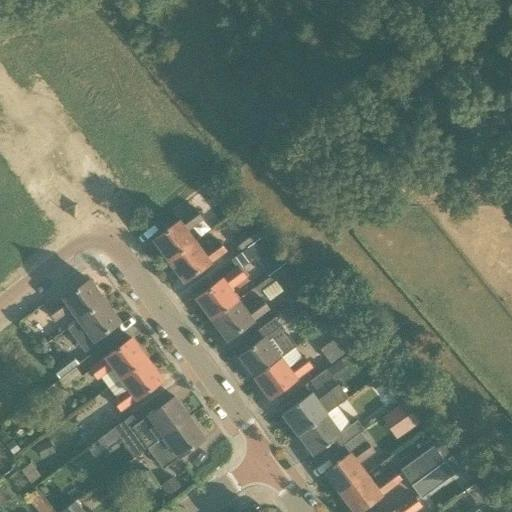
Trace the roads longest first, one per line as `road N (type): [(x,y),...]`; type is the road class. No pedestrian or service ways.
road 1 (track): [(124,253),(444,0)]
road 2 (residential): [(270,437),(103,228)]
road 3 (residential): [(0,84),(103,228)]
road 4 (residential): [(103,228),(0,307)]
